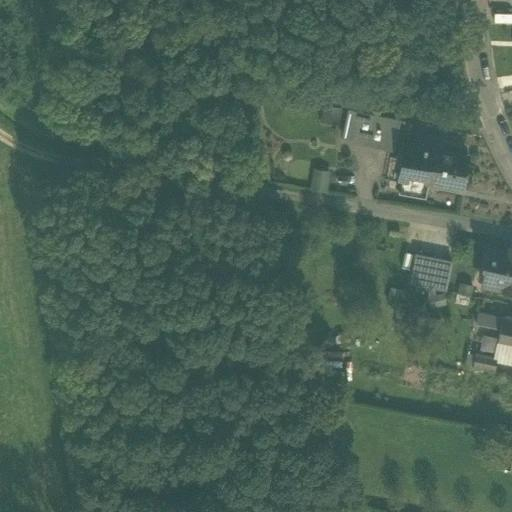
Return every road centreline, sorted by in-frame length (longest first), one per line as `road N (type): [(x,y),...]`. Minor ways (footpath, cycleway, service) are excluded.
road 1 (track): [(0,136),(35,163),(305,204)]
road 2 (unknown): [(262,75),(487,117)]
road 3 (residential): [(511,158),(487,117),(477,70),(478,0)]
